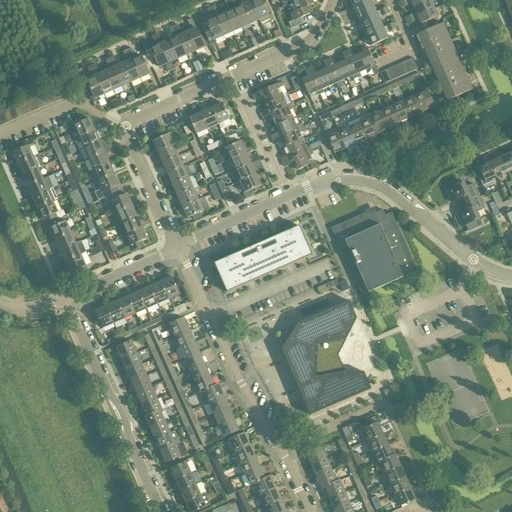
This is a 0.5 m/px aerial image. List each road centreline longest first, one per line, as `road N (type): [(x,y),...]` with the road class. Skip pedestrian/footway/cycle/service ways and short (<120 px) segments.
road 1 (residential): [(178,246),(122,126),(288,53),(307,41),(333,0)]
road 2 (tertiary): [(178,246),(342,177),(387,190),(471,259),(511,278)]
road 3 (residential): [(280,450),(178,246)]
road 4 (tertiary): [(65,297),(178,246)]
